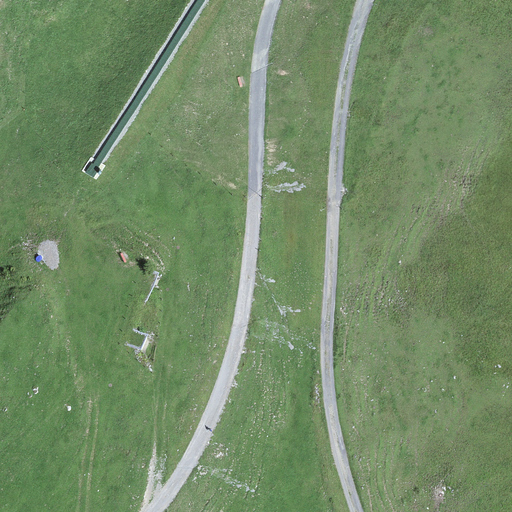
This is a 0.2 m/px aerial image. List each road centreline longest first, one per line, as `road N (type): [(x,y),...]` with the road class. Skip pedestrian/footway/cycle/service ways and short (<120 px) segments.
road 1 (track): [(147,511),(184,472),(228,377),(251,278),(261,63),(276,0)]
road 2 (track): [(365,0),(342,93),(325,364),(355,511)]
